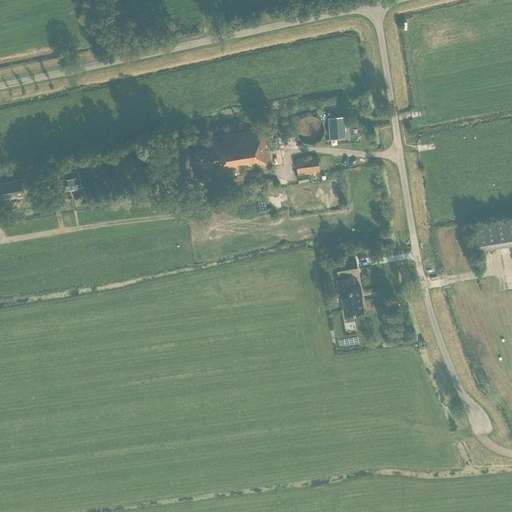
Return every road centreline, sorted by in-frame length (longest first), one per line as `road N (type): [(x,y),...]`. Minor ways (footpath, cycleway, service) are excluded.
road 1 (unclassified): [(0,86),(393,0)]
road 2 (unclassified): [(193,212),(0,243)]
